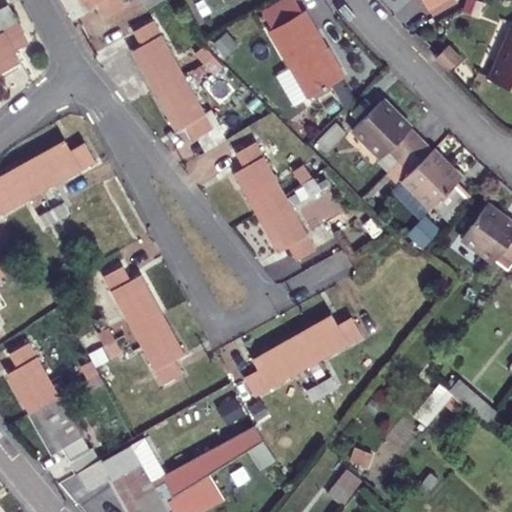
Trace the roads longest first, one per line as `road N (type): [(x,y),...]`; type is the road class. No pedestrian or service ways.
road 1 (residential): [(121,136),(221,331),(272,298),(149,154)]
road 2 (residential): [(511,163),(353,0)]
road 3 (residential): [(0,137),(77,77),(121,136)]
